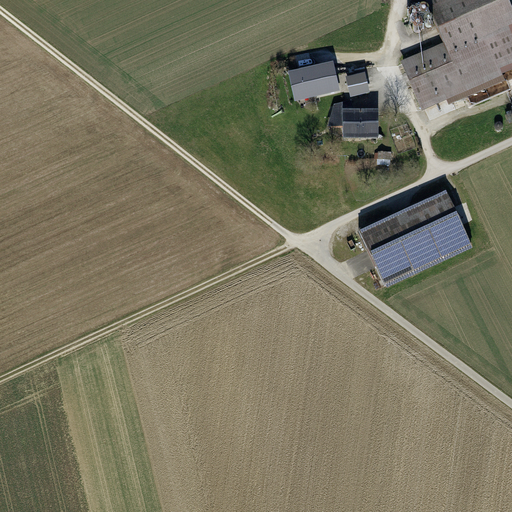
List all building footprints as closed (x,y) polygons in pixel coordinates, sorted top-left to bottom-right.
[(424,0),(443,46),(399,64),(420,113),(448,102),(450,107),(505,84),(499,69),(511,63),(511,32),(511,29),(511,28),(511,13),(506,0),(424,0)] [(334,64),(289,75),(296,104),(341,94),(334,64)] [(345,78),(349,98),(371,94),(366,73),(345,78)] [(345,77),(338,78),(341,91),(347,90),(345,77)] [(377,142),(377,113),(342,113),(342,110),(353,110),(351,103),(334,107),(327,129),(342,129),(342,142),(377,142)] [(448,192),(360,231),(384,286),(472,247),(448,192)]
